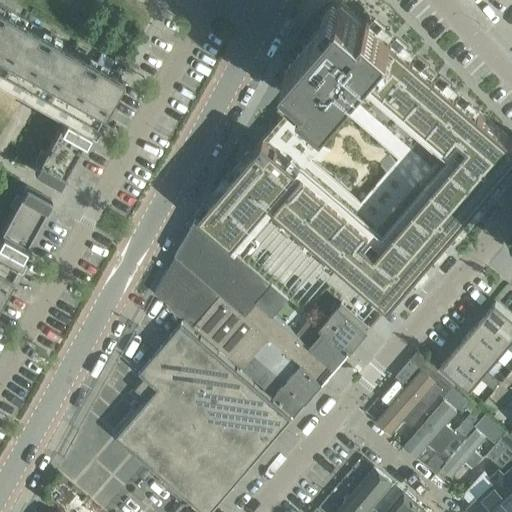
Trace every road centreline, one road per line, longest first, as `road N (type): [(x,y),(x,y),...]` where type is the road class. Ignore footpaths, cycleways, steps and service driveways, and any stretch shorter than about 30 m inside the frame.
road 1 (tertiary): [(0,487),(269,0)]
road 2 (unclassified): [(346,413),(488,247)]
road 3 (unclassified): [(346,413),(459,511)]
road 4 (unclassified): [(262,511),(346,413)]
